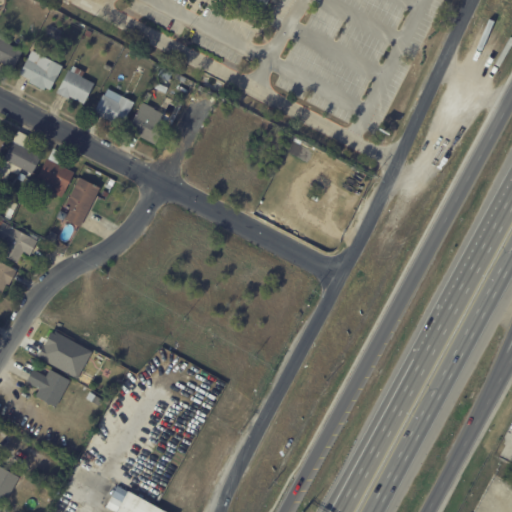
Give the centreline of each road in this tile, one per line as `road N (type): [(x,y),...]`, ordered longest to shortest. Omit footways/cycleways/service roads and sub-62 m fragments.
road 1 (secondary): [(511,86),(280,511)]
road 2 (residential): [(0,98),(342,273)]
road 3 (residential): [(0,364),(49,282),(105,252),(143,214),(205,95)]
road 4 (residential): [(342,273),(483,0)]
road 5 (motorway): [(511,197),(370,457)]
road 6 (motorway): [(370,511),(511,254)]
road 7 (residential): [(342,273),(219,511)]
road 8 (secondary): [(428,511),(511,356)]
